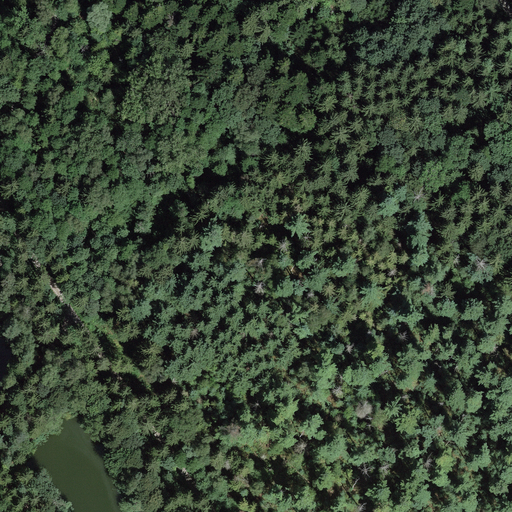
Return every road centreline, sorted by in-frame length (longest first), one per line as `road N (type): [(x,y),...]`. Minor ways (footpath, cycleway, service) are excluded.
road 1 (track): [(215,511),(75,316),(7,213),(0,188)]
road 2 (track): [(0,141),(59,0)]
road 3 (track): [(0,423),(75,316)]
